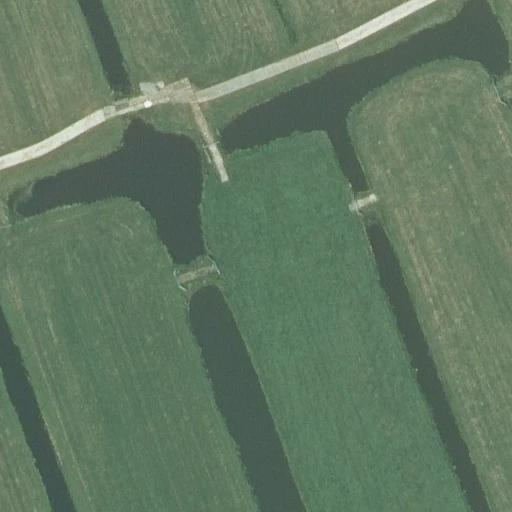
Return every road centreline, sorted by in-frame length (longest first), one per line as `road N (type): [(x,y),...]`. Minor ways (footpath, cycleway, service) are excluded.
road 1 (track): [(0,162),(177,82),(226,178)]
road 2 (track): [(190,97),(332,47),(432,0)]
